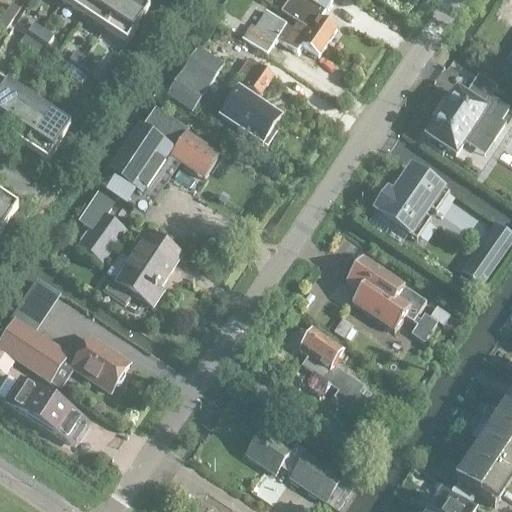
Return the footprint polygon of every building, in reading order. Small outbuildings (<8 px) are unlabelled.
[(83,18),(95,0),(65,0),(62,4),(83,18)] [(104,32),(125,0),(95,0),(83,18),(104,32)] [(126,47),(150,12),(131,0),(125,0),(104,32),(126,47)] [(294,31),(268,14),(267,15),(250,4),(251,3),(246,0),(232,0),(225,11),(251,28),(242,41),(267,58),(277,43),(297,56),(302,49),(318,60),(327,46),(297,26),(294,31)] [(324,15),(334,0),(291,0),(282,14),(299,25),(297,26),(327,46),(336,33),(320,22),(325,15),(324,15)] [(13,22),(20,12),(12,7),(5,17),(13,22)] [(0,27),(7,32),(13,22),(5,17),(0,23),(0,27)] [(38,41),(43,33),(33,26),(28,34),(38,41)] [(48,48),(53,39),(43,33),(38,41),(48,48)] [(30,53),(35,45),(25,38),(20,47),(30,53)] [(40,60),(45,52),(35,45),(30,53),(40,60)] [(214,84),(224,68),(198,50),(166,98),(193,116),(206,95),(218,103),(225,92),(214,84)] [(80,69),(85,61),(75,54),(70,62),(80,69)] [(90,76),(95,67),(85,61),(80,69),(90,76)] [(254,108),(273,79),(249,63),(222,102),(229,106),(236,96),(254,108)] [(72,81),(77,73),(67,66),(62,75),(72,81)] [(82,88),(87,80),(77,73),(72,81),(82,88)] [(0,134),(4,137),(27,102),(6,88),(0,97),(0,134)] [(429,147),(444,157),(447,153),(456,159),(466,145),(471,148),(480,133),(495,143),(506,127),(501,124),(509,113),(490,100),(482,112),(458,95),(447,112),(445,110),(443,113),(444,114),(440,120),(439,119),(437,122),(439,124),(428,140),(432,143),(429,147)] [(277,124),(254,108),(236,96),(229,106),(220,119),(262,147),(277,124)] [(25,151),(48,116),(27,102),(4,137),(25,151)] [(143,201),(170,160),(186,137),(189,133),(155,111),(90,209),(105,219),(126,190),(143,201)] [(47,166),(70,131),(48,116),(25,151),(47,166)] [(204,182),(219,159),(186,137),(170,160),(204,182)] [(435,217),(449,196),(413,171),(400,191),(399,192),(401,193),(396,199),(389,194),(374,215),(410,240),(424,218),(423,217),(427,211),(435,217)] [(0,236),(18,209),(0,197),(0,236)] [(458,201),(448,214),(476,236),(486,223),(458,201)] [(126,233),(105,219),(90,209),(79,225),(90,233),(80,249),(102,265),(126,233)] [(482,289),(511,245),(511,239),(495,228),(472,263),(482,270),(473,283),(482,289)] [(159,293),(182,260),(144,235),(127,259),(133,263),(117,287),(153,311),(163,296),(159,293)] [(404,291),(362,263),(345,287),(359,296),(351,308),(394,336),(410,312),(397,303),(404,291)] [(435,312),(428,322),(441,331),(448,321),(435,312)] [(67,360),(15,325),(0,347),(0,355),(49,387),(64,365),(67,360)] [(332,371),(345,352),(325,338),(323,341),(314,334),(300,354),(309,360),(303,369),(323,383),(332,371)] [(82,338),(67,360),(64,365),(72,370),(71,371),(111,397),(116,389),(120,388),(125,381),(124,377),(129,369),(82,338)] [(85,426),(24,386),(9,407),(71,448),(85,426)] [(511,411),(508,409),(496,428),(511,438),(511,411)] [(511,438),(496,428),(483,446),(511,466),(511,438)] [(346,482),(295,448),(290,456),(261,437),(246,459),(275,479),(280,471),(292,479),(289,483),(328,510),(346,482)] [(511,483),(511,466),(483,446),(470,465),(507,490),(511,483)] [(507,490),(470,465),(457,485),(459,487),(458,488),(457,487),(454,493),(452,495),(471,508),(472,505),(476,499),(475,499),(475,497),(494,510),(507,490)] [(466,511),(471,508),(452,495),(447,505),(441,501),(433,511),(466,511)]
